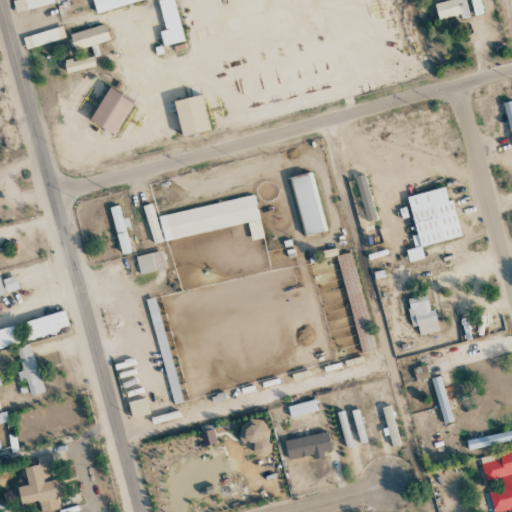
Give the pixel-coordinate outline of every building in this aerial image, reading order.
[(55,3),(53,0),(13,0),(12,0),(16,13),(55,3)] [(141,0),(92,0),(96,14),(141,0)] [(157,0),(165,30),(159,31),(163,46),(183,41),(173,0),(157,0)] [(447,0),(434,3),(438,20),(461,14),(462,19),(469,17),(465,0),(447,0)] [(470,0),(473,15),(482,13),(479,0),(470,0)] [(26,49),(65,37),(62,26),(23,38),(26,49)] [(109,42),(106,26),(70,32),(73,49),(109,42)] [(66,73),(95,67),(92,56),(64,62),(66,73)] [(114,135),(134,101),(109,86),(89,120),(114,135)] [(181,136),(208,130),(200,94),(173,101),(181,136)] [(291,177),(304,236),(326,231),(312,173),(291,177)] [(377,219),(363,174),(353,177),(367,222),(377,219)] [(407,196),(416,235),(411,236),(414,248),(405,250),(408,262),(424,259),(421,246),(461,237),(452,199),(447,200),(444,187),(407,196)] [(158,215),(164,241),(248,223),(251,240),(263,238),(254,195),(158,215)] [(144,205),(152,244),(161,243),(154,203),(144,205)] [(130,253),(126,228),(130,227),(128,218),(121,219),(119,206),(110,207),(119,255),(130,253)] [(140,274),(166,268),(162,250),(136,256),(140,274)] [(0,280),(0,278),(0,295),(19,291),(15,276),(0,280)] [(406,298),(411,327),(417,326),(419,335),(438,332),(434,309),(429,311),(426,295),(406,298)] [(25,318),(26,337),(59,335),(58,316),(25,318)] [(0,328),(0,347),(21,344),(18,326),(0,328)] [(15,349),(22,370),(16,372),(19,382),(25,380),(30,396),(44,392),(29,344),(15,349)] [(451,422),(442,376),(433,378),(441,424),(451,422)] [(132,419),(150,413),(145,397),(127,403),(132,419)] [(317,411),(314,400),(287,406),(290,417),(317,411)] [(392,447),(400,445),(390,406),(380,408),(387,435),(388,434),(392,447)] [(359,444),(367,442),(358,410),(351,412),(359,444)] [(0,450),(0,451),(0,449),(0,423),(9,422),(7,412),(0,413),(0,450)] [(337,413),(345,448),(352,446),(344,412),(337,413)] [(268,422),(240,421),(239,444),(255,444),(254,456),(268,456),(268,422)] [(216,443),(212,429),(199,433),(203,447),(216,443)] [(468,450),(511,440),(511,433),(511,430),(466,440),(468,450)] [(287,460),(312,455),(314,459),(323,457),(322,453),(331,451),(327,432),(284,441),(287,460)] [(511,511),(511,449),(479,457),(485,482),(501,478),(503,488),(489,491),(493,511),(499,511),(509,510),(509,511),(511,511)] [(20,505),(39,501),(40,511),(43,511),(59,509),(57,496),(62,495),(59,478),(53,480),(49,455),(36,457),(38,465),(23,468),(26,486),(17,487),(20,505)]
